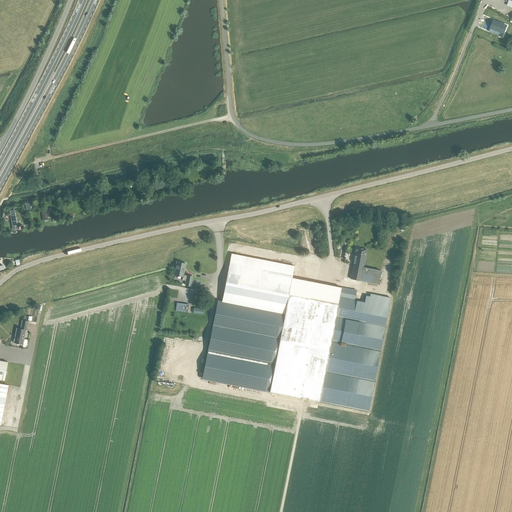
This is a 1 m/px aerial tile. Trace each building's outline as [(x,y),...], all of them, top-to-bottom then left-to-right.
[(493,19),(490,26),(501,31),(499,35),(502,36),(507,24),(493,19)] [(357,247),(351,279),(378,284),(381,271),(363,267),(367,249),(364,249),(364,248),(359,248),(357,247)] [(388,306),(355,300),(356,290),(341,287),(338,303),(341,287),(292,277),(294,265),(231,253),(222,301),(218,300),(203,378),(368,410),(388,306)] [(177,261),(174,275),(183,276),(182,280),(186,281),(185,285),(191,286),(193,276),(187,275),(187,276),(184,275),(186,263),(177,261)] [(177,303),(176,311),(188,312),(189,304),(177,303)] [(26,329),(27,329),(27,324),(28,321),(22,320),(20,328),(16,327),(14,342),(24,344),(26,329)] [(0,423),(2,424),(9,384),(0,382),(0,423)]
